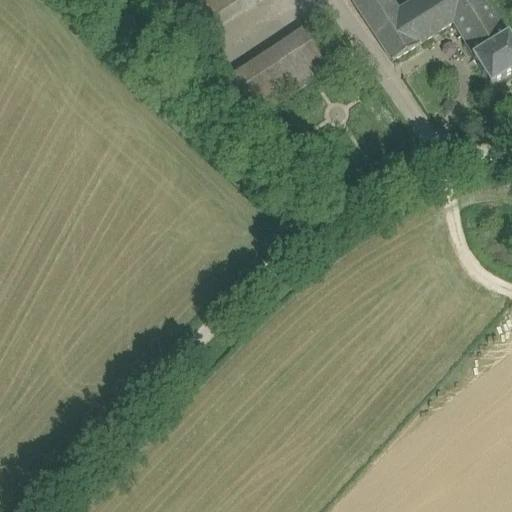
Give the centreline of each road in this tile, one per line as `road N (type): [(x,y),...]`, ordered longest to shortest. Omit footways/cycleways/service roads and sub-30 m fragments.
road 1 (unclassified): [(511,151),(442,161),(317,226),(40,511)]
road 2 (unknown): [(317,226),(137,50),(130,33),(140,0)]
road 3 (track): [(442,161),(463,256),(511,286)]
